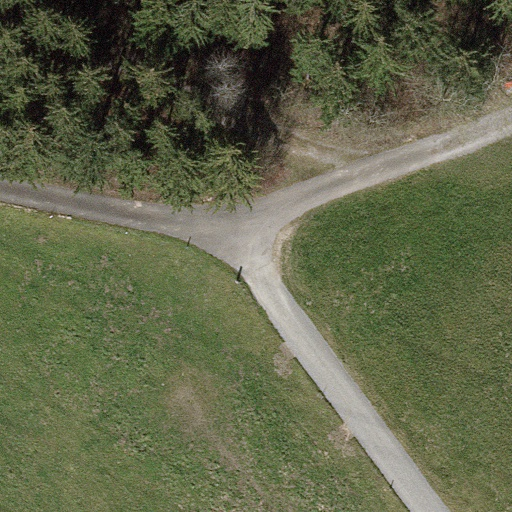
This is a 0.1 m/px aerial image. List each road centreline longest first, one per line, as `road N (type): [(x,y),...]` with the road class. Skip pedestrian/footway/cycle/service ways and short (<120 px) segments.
road 1 (track): [(376,172),(206,103),(30,0)]
road 2 (track): [(240,237),(431,511)]
road 3 (track): [(240,237),(0,188)]
road 4 (track): [(376,172),(240,237)]
road 5 (track): [(511,117),(376,172)]
